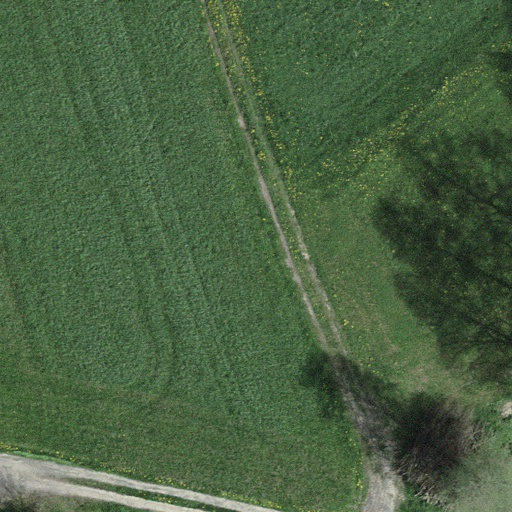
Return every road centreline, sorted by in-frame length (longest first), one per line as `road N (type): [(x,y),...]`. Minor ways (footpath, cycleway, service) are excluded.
road 1 (track): [(391,511),(386,458),(268,172)]
road 2 (track): [(0,475),(206,511)]
